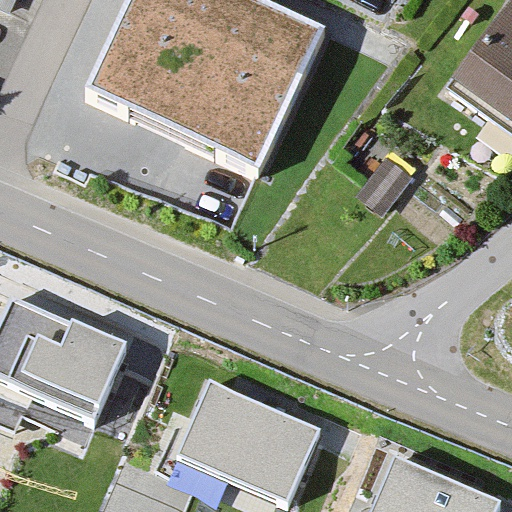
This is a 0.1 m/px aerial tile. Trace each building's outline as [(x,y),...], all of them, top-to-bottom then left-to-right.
[(0,0),(0,5),(12,10),(15,0),(0,0)] [(313,46),(214,0),(145,0),(99,100),(255,172),(313,46)] [(431,102),(511,155),(511,20),(493,8),(431,102)] [(122,356),(12,311),(0,340),(0,386),(94,425),(122,356)] [(318,439),(211,394),(180,466),(287,511),(318,439)] [(488,511),(396,473),(379,511),(488,511)]
